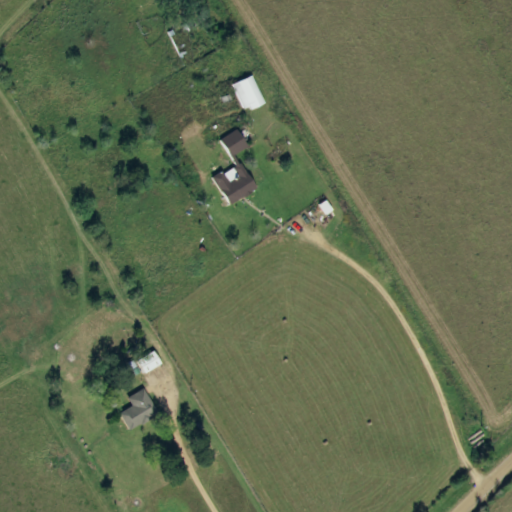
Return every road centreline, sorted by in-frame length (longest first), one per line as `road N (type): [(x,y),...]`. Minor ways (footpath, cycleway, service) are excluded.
road 1 (residential): [(309,228),(358,259),(396,303),(480,491)]
road 2 (residential): [(156,361),(172,383),(169,426),(221,511)]
